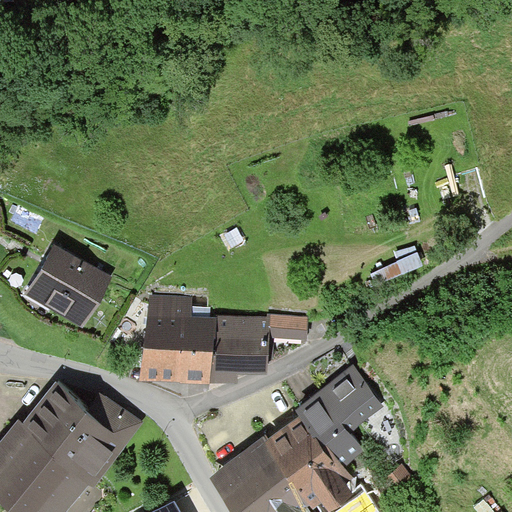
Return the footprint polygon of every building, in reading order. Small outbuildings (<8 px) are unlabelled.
[(53,244),(24,294),(83,328),(112,278),(53,244)] [(399,261),(371,273),(377,287),(424,267),(414,244),(395,252),(399,261)] [(192,297),(148,294),(142,380),(181,382),(181,383),(211,385),(212,383),(215,317),(191,316),(192,297)] [(267,313),(267,316),(270,316),(269,337),(307,339),(308,315),(267,313)] [(215,314),(215,317),(212,383),(238,384),(238,373),(267,374),(269,337),(270,316),(267,316),(215,314)] [(299,416),(266,440),(263,442),(310,506),(313,509),(318,506),(322,511),(335,511),(356,497),(347,486),(355,480),(345,466),(364,452),(350,433),(386,406),(355,365),(294,410),(299,416)] [(0,443),(0,497),(18,511),(66,511),(88,485),(92,488),(144,424),(103,391),(89,407),(57,381),(23,422),(19,419),(0,443)] [(263,436),(210,475),(235,511),(301,511),(310,506),(263,442),(266,440),(263,436)] [(403,462),(386,476),(405,499),(422,485),(403,462)] [(181,511),(175,501),(151,511),(181,511)]
